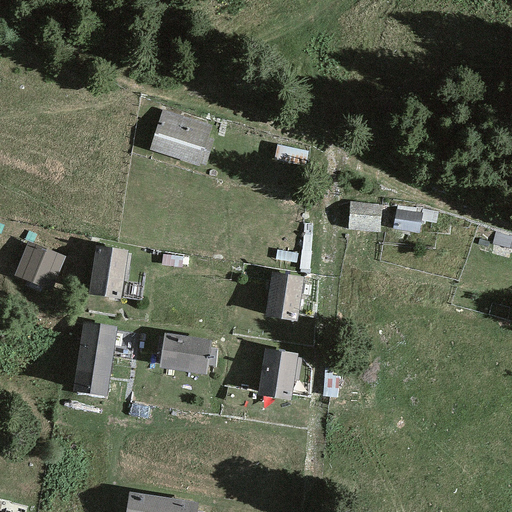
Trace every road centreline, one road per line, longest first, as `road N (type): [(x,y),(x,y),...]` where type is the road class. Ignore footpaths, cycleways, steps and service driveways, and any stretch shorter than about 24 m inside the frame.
road 1 (track): [(313,511),(340,165)]
road 2 (track): [(340,165),(511,223)]
